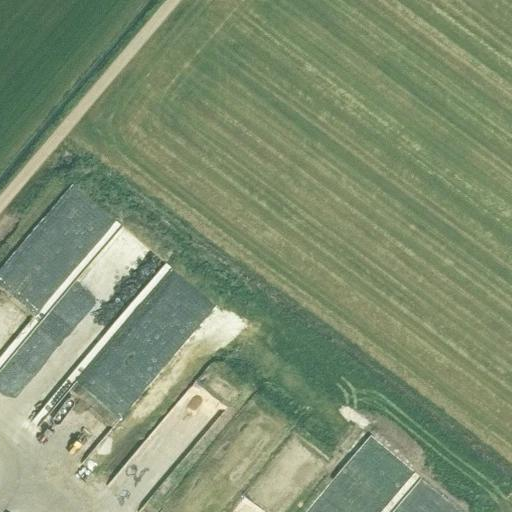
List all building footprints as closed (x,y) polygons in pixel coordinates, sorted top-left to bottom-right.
[(64,314),(74,323),(113,280),(97,265),(93,269),(85,262),(42,308),(57,321),(64,314)] [(117,363),(157,319),(131,296),(91,340),(117,363)] [(158,358),(129,385),(150,406),(199,359),(177,336),(156,356),(158,358)] [(85,366),(81,372),(70,363),(60,375),(88,398),(103,379),(85,366)] [(196,391),(190,401),(207,412),(201,423),(208,427),(221,406),(196,391)] [(128,436),(102,413),(69,450),(96,473),(128,436)] [(218,482),(210,493),(225,503),(268,440),(238,419),(202,471),(218,482)] [(308,447),(238,511),(288,511),(332,471),(308,447)]
